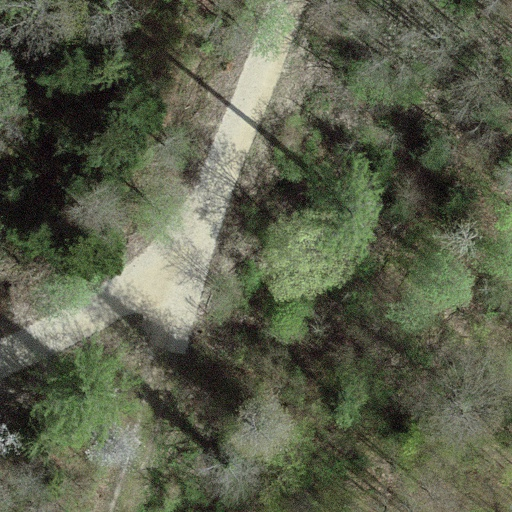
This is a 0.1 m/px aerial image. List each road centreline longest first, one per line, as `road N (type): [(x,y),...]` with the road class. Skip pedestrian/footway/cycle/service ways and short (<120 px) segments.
road 1 (track): [(0,363),(125,294),(205,222),(259,100),(288,0)]
road 2 (track): [(205,222),(149,441),(119,511)]
